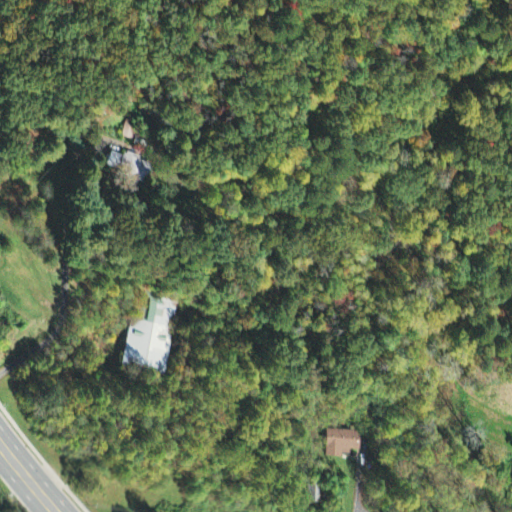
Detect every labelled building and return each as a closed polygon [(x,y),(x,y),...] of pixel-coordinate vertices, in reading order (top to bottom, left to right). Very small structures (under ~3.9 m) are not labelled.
[(127,115),(121,134),(133,137),(134,133),(140,135),(143,128),(139,126),(141,119),(127,115)] [(105,162),(142,179),(150,161),(113,145),(105,162)] [(229,163),(223,183),(244,189),(250,169),(229,163)] [(135,286),(119,370),(159,377),(174,294),(135,286)] [(359,425),(356,448),(349,447),(348,453),(341,452),(341,457),(324,455),(327,426),(351,429),(351,424),(359,425)] [(307,479),(306,500),(331,501),(331,490),(325,489),(325,484),(320,484),(320,480),(307,479)]
